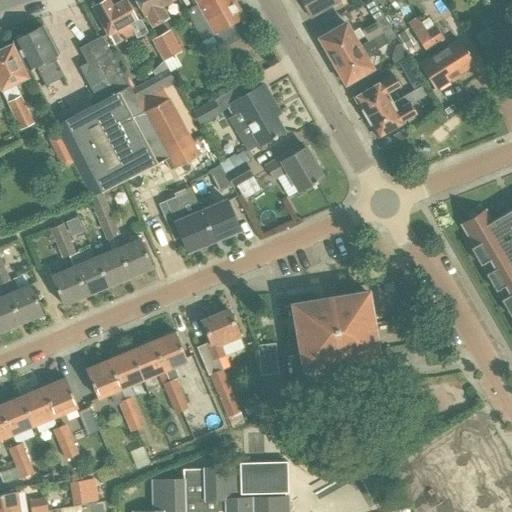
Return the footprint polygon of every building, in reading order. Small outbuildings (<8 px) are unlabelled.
[(123,0),(112,6),(108,0),(104,0),(91,7),(107,35),(108,34),(114,45),(134,34),(128,24),(135,20),(124,0),(123,0)] [(169,18),(162,6),(172,0),(134,0),(144,16),(145,16),(151,27),(169,18)] [(242,18),(234,4),(232,0),(195,0),(197,4),(185,11),(202,40),(213,34),(222,49),(246,36),(237,21),(242,18)] [(299,0),(311,19),(341,2),(340,0),(299,0)] [(391,27),(390,27),(373,0),(372,0),(364,5),(375,22),(360,31),(359,28),(350,33),(345,24),(319,38),(333,61),(391,27)] [(56,55),(42,27),(24,36),(21,34),(15,37),(15,40),(13,41),(27,70),(35,66),(46,86),(64,76),(53,56),(56,55)] [(391,27),(333,61),(346,83),(371,69),(365,59),(376,53),(375,50),(389,42),(388,42),(397,38),(391,27)] [(54,126),(58,133),(74,164),(91,197),(102,192),(164,160),(170,170),(205,152),(175,95),(174,95),(169,85),(137,102),(130,89),(102,36),(78,48),(86,62),(83,74),(98,102),(54,126)] [(454,77),(473,65),(457,39),(438,52),(454,77)] [(8,47),(6,45),(0,48),(0,89),(0,90),(1,90),(7,102),(20,130),(34,123),(15,83),(26,78),(10,46),(8,47)] [(435,89),(454,77),(438,52),(419,64),(435,89)] [(130,89),(137,102),(169,85),(174,82),(168,69),(130,89)] [(392,102),(387,94),(400,86),(393,75),(380,82),(380,83),(354,98),(365,118),(392,102)] [(227,106),(232,115),(240,111),(259,145),(283,131),(268,104),(272,102),(263,85),(227,106)] [(199,124),(207,120),(221,113),(214,99),(192,110),(199,124)] [(392,102),(365,118),(377,138),(404,123),(403,122),(417,114),(410,102),(396,110),(392,102)] [(300,152),(297,146),(264,165),(273,180),(287,172),(299,192),(302,190),(304,192),(311,188),(310,185),(322,179),(305,149),(300,152)] [(224,173),(249,159),(244,151),(220,165),(224,173)] [(224,173),(227,179),(231,186),(232,185),(233,187),(254,176),(247,163),(250,161),(249,159),(224,173)] [(224,173),(220,165),(208,171),(220,192),(231,186),(227,179),(224,173)] [(102,192),(91,197),(89,198),(97,219),(111,213),(102,192)] [(213,243),(200,212),(185,218),(176,196),(158,204),(173,240),(181,237),(187,253),(213,243)] [(200,212),(213,243),(239,232),(226,201),(200,212)] [(511,209),(492,221),(485,211),(462,225),(474,246),(470,248),(480,265),(490,259),(495,268),(486,274),(496,291),(505,285),(511,294),(501,300),(511,317),(511,316),(511,209)] [(97,219),(100,226),(106,240),(120,234),(114,220),(111,213),(97,219)] [(50,228),(56,243),(69,238),(63,223),(50,228)] [(76,253),(69,238),(56,243),(62,259),(76,253)] [(117,249),(129,277),(152,268),(140,240),(117,249)] [(107,287),(129,277),(117,249),(95,259),(107,287)] [(85,296),(107,287),(95,259),(73,268),(85,296)] [(0,285),(10,281),(4,266),(0,267),(0,285)] [(62,306),(85,296),(73,268),(50,278),(62,306)] [(20,324),(43,314),(30,285),(7,294),(20,324)] [(380,370),(377,354),(367,293),(292,305),(302,366),(323,363),(325,373),(329,373),(330,379),(354,374),(380,370)] [(0,332),(20,324),(7,294),(0,297),(0,332)] [(237,333),(228,311),(201,323),(209,342),(196,347),(208,375),(209,375),(232,428),(245,423),(240,412),(241,412),(222,369),(223,369),(219,358),(226,356),(222,346),(241,338),(239,332),(237,333)] [(152,342),(163,371),(186,361),(184,357),(174,333),(152,342)] [(130,352),(142,380),(163,371),(152,342),(130,352)] [(260,376),(279,373),(275,343),(257,345),(260,376)] [(130,352),(108,361),(120,389),(142,380),(130,352)] [(120,389),(108,361),(85,370),(90,381),(97,397),(97,398),(108,394),(114,406),(119,404),(125,419),(131,416),(130,414),(137,410),(132,397),(124,400),(120,389)] [(54,416),(77,407),(65,378),(42,387),(54,416)] [(175,397),(182,394),(176,378),(175,378),(169,380),(162,383),(167,397),(174,394),(175,397)] [(32,425),(54,416),(42,387),(20,397),(32,425)] [(174,413),(188,407),(182,394),(175,397),(174,394),(167,397),(174,413)] [(0,410),(10,435),(32,425),(20,397),(0,405),(0,410)] [(256,402),(243,407),(246,415),(259,410),(256,402)] [(0,438),(10,435),(0,410),(0,438)] [(131,416),(125,419),(130,432),(144,426),(137,410),(130,414),(131,416)] [(52,430),(58,443),(65,441),(66,443),(73,440),(66,424),(52,430)] [(471,437),(432,460),(446,484),(485,462),(471,437)] [(65,441),(58,443),(65,460),(78,454),(73,440),(66,443),(65,441)] [(15,465),(22,462),(21,459),(28,456),(22,443),(8,448),(13,460),(15,465)] [(426,458),(419,446),(396,459),(409,480),(434,466),(429,457),(426,458)] [(15,465),(21,478),(34,472),(28,456),(21,459),(22,462),(15,465)] [(401,468),(396,459),(389,463),(394,472),(401,468)] [(288,494),(287,462),(239,463),(240,470),(236,470),(236,467),(203,468),(203,469),(183,469),(183,479),(152,480),(152,511),(132,511),(288,511),(288,498),(286,498),(285,494),(288,494)] [(459,508),(498,486),(485,462),(446,484),(459,508)] [(498,486),(459,508),(461,511),(505,511),(511,509),(498,486)] [(420,490),(410,496),(414,502),(424,496),(420,490)] [(0,511),(19,511),(16,491),(0,493),(0,511)] [(46,497),(29,500),(31,511),(46,511),(48,511),(46,497)]
